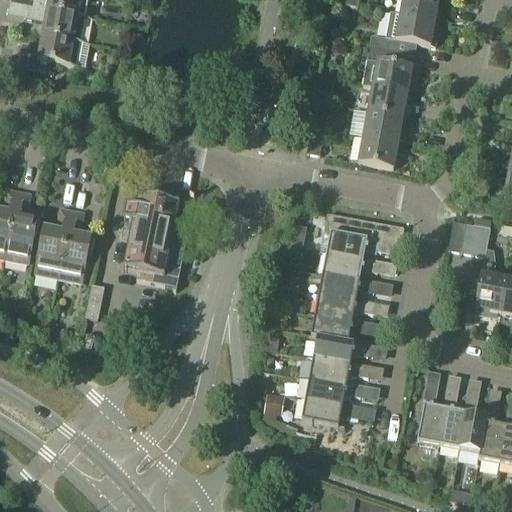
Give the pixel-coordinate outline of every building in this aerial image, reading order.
[(31,13),(84,23),(88,0),(50,0),(49,5),(33,2),(31,13)] [(356,12),(358,1),(350,0),(345,0),(344,9),(356,12)] [(434,27),(438,2),(426,0),(403,0),(400,20),(434,27)] [(43,41),(80,48),(84,23),(31,13),(29,24),(45,27),(43,41)] [(371,41),(369,53),(396,59),(413,62),(415,50),(429,52),(429,51),(434,52),(437,38),(432,37),(434,27),(400,20),(390,18),(385,44),(371,41)] [(51,81),(53,70),(85,76),(90,50),(80,48),(43,41),(40,54),(24,51),(20,75),(51,81)] [(369,53),(361,91),(371,93),(405,100),(406,97),(411,98),(415,75),(393,71),(396,59),(369,53)] [(320,84),(318,95),(332,98),(334,86),(332,86),(332,83),(325,81),(324,84),(320,84)] [(401,125),(405,100),(371,93),(367,118),(401,125)] [(367,118),(362,143),(396,149),(401,125),(367,118)] [(324,124),(313,122),(311,133),(322,135),(324,124)] [(306,158),(317,161),(322,135),(311,133),(306,158)] [(391,175),(396,149),(362,143),(357,168),(391,175)] [(503,205),(511,206),(511,179),(508,178),(503,205)] [(0,264),(4,265),(18,198),(7,195),(2,216),(0,215),(0,264)] [(137,202),(135,214),(126,212),(123,226),(132,228),(128,246),(122,274),(139,278),(138,283),(136,283),(136,286),(165,292),(173,293),(172,296),(175,296),(189,228),(187,227),(186,229),(175,227),(179,210),(164,207),(166,199),(156,196),(155,196),(156,195),(154,195),(152,205),(137,202)] [(18,198),(4,265),(28,270),(34,241),(36,242),(39,224),(25,221),(30,200),(18,198)] [(57,284),(71,217),(60,215),(56,235),(42,232),(38,250),(40,251),(34,280),(57,284)] [(71,217),(57,284),(81,289),(87,261),(89,261),(93,243),(79,240),(83,219),(71,217)] [(384,231),(325,220),(322,237),(372,247),(372,245),(381,246),(384,231)] [(456,228),(451,255),(462,257),(467,230),(456,228)] [(467,230),(462,257),(473,260),(478,232),(467,230)] [(484,262),(489,235),(481,233),(478,232),(473,260),(484,262)] [(370,255),(379,257),(381,246),(372,245),(372,247),(322,237),(318,259),(326,260),(361,267),(362,266),(364,256),(370,257),(370,255)] [(367,275),(376,277),(377,267),(368,265),(368,268),(362,266),(361,267),(326,260),(322,281),(358,288),(358,287),(360,277),(366,278),(367,275)] [(481,280),(474,315),(500,320),(506,285),(493,283),(496,269),(484,267),(481,280)] [(363,296),(372,298),(374,287),(365,285),(364,288),(358,287),(358,288),(322,281),(318,302),(354,309),(354,308),(356,297),(362,298),(363,296)] [(511,321),(511,286),(506,285),(500,320),(511,321)] [(91,290),(84,323),(97,325),(104,293),(91,290)] [(283,294),(280,306),(289,308),(292,296),(283,294)] [(352,318),(358,320),(359,317),(372,319),(374,309),(361,306),(360,309),(354,308),(354,309),(318,302),(315,322),(350,329),(350,328),(352,318)] [(355,337),(364,339),(366,328),(357,326),(356,329),(350,328),(350,329),(315,322),(311,342),(317,343),(346,349),(346,348),(348,338),(354,339),(355,337)] [(366,361),(369,350),(359,349),(359,351),(346,348),(346,349),(317,343),(313,365),(348,372),(348,371),(350,360),(357,362),(357,360),(366,361)] [(355,369),(355,372),(348,371),(348,372),(313,365),(309,385),(344,391),(346,381),(353,383),(353,380),(367,382),(369,372),(365,371),(355,369)] [(350,400),(359,402),(361,391),(352,389),(351,392),(344,391),(309,385),(305,405),(340,412),(340,411),(342,401),(349,402),(350,400)] [(434,407),(431,406),(433,398),(422,396),(421,403),(424,404),(416,446),(438,451),(445,415),(444,415),(433,413),(434,407)] [(438,451),(458,454),(465,419),(464,419),(455,417),(456,411),(453,410),(454,402),(444,400),(442,407),(445,408),(444,415),(445,415),(438,451)] [(458,454),(478,458),(477,464),(478,465),(485,423),(482,422),(483,416),(473,414),(474,406),(464,404),(462,411),(465,412),(464,419),(465,419),(458,454)] [(302,426),(336,433),(339,421),(345,422),(346,421),(359,423),(361,412),(348,410),(347,413),(340,411),(340,412),(305,405),(302,426)] [(478,465),(498,468),(506,433),(505,433),(495,431),(497,424),(493,423),(495,416),(484,414),(483,416),(482,422),(485,423),(478,465)] [(498,468),(511,471),(511,418),(505,418),(504,425),(506,425),(505,433),(506,433),(498,468)] [(255,493),(254,492),(253,498),(262,501),(264,495),(263,495),(255,493)]
